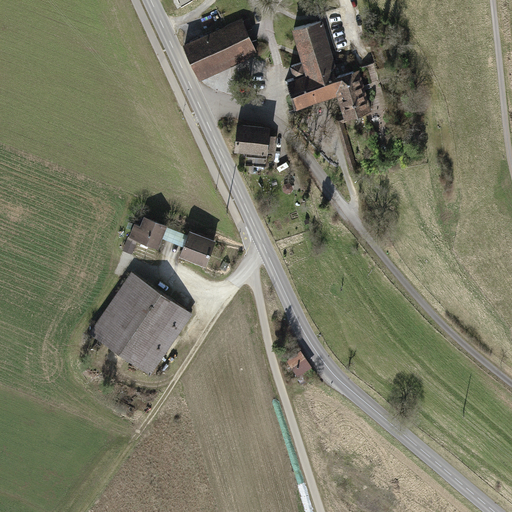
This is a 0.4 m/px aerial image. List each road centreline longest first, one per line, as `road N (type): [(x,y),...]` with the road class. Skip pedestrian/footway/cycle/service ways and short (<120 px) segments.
road 1 (secondary): [(199,103),(323,361),(495,511)]
road 2 (residential): [(199,103),(244,107),(279,124),(442,323)]
road 3 (track): [(324,511),(270,353),(253,268),(258,233)]
road 4 (track): [(492,0),(511,163)]
